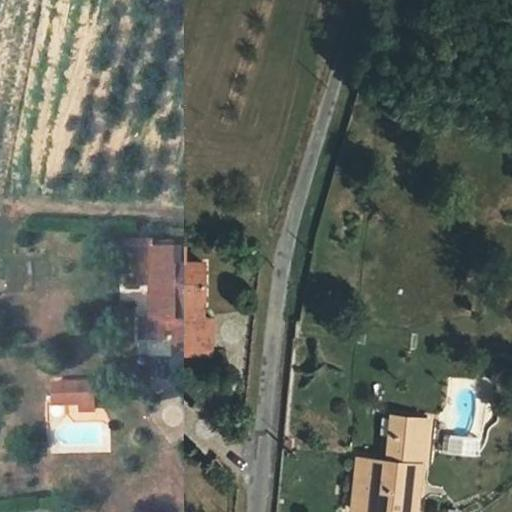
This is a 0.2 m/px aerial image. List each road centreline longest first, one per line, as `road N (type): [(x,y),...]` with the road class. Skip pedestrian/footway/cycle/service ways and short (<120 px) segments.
road 1 (unclassified): [(363,0),(280,281)]
road 2 (residential): [(256,511),(280,281)]
